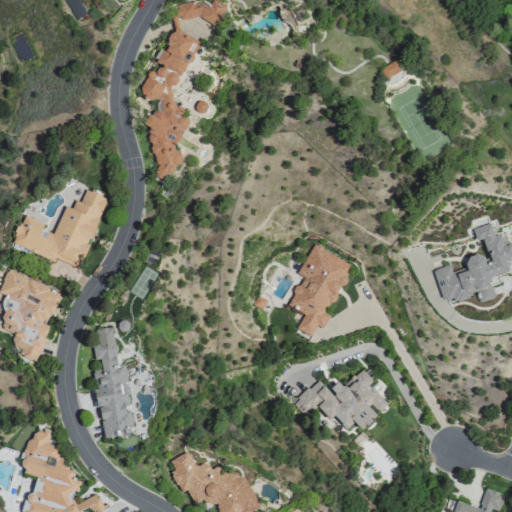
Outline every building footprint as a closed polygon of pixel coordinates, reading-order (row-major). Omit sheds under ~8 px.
[(170,87),(174,85),(197,45),(177,33),(184,21),(195,15),(214,26),(226,6),(215,0),(210,0),(207,6),(201,3),(171,3),(171,32),(138,89),(143,100),(156,100),(156,102),(143,125),(151,130),(151,173),(165,181),(180,156),(180,154),(172,149),(180,135),(177,129),(184,129),(187,122),(179,107),(174,107),(170,98),(170,87)] [(400,73),(395,62),(379,70),(384,81),(400,73)] [(192,110),(201,114),(206,104),(197,100),(192,110)] [(78,268),(106,197),(84,189),(79,202),(68,198),(54,235),(40,229),(42,223),(22,215),(10,244),(52,261),(53,258),(78,268)] [(431,272),(440,296),(445,304),(449,303),(458,303),(464,300),(474,293),(478,304),(491,300),(494,298),(490,287),(497,285),(497,278),(511,272),(511,267),(509,261),(511,258),(511,255),(509,247),(502,246),(499,237),(493,237),(488,224),(467,232),(474,241),(474,242),(480,242),(488,264),(484,264),(477,255),(464,259),(464,269),(452,273),(447,266),(431,272)] [(351,264),(312,243),(295,273),(300,276),(285,304),(302,314),(294,329),(308,336),(315,325),(321,328),(328,315),(325,313),(351,264)] [(58,289),(3,272),(0,281),(0,293),(6,296),(0,314),(0,329),(13,333),(9,345),(20,348),(18,355),(35,361),(47,325),(58,289)] [(102,438),(132,433),(121,365),(117,365),(110,327),(93,330),(96,346),(91,347),(93,360),(98,359),(100,369),(92,370),(95,389),(93,389),(102,438)] [(318,379),(296,397),(291,403),(302,416),(316,406),(327,420),(333,415),(343,428),(350,422),(361,429),(370,422),(375,415),(378,411),(386,405),(383,401),(366,390),(371,382),(361,369),(341,385),(336,382),(327,390),(318,379)] [(76,511),(83,508),(93,511),(110,511),(106,506),(100,504),(93,493),(79,502),(72,500),(79,480),(74,479),(60,456),(60,455),(54,446),(45,443),(49,431),(43,428),(26,439),(18,464),(24,473),(36,477),(31,492),(26,495),(20,511),(76,511)] [(248,511),(257,507),(235,467),(222,474),(217,466),(209,470),(204,461),(194,467),(185,451),(168,460),(173,470),(169,472),(179,492),(185,490),(193,504),(202,499),(205,506),(212,502),(217,511),(239,511),(240,511),(248,511)] [(488,511),(490,509),(498,511),(502,494),(483,489),(478,508),(455,501),(451,511),(488,511)]
